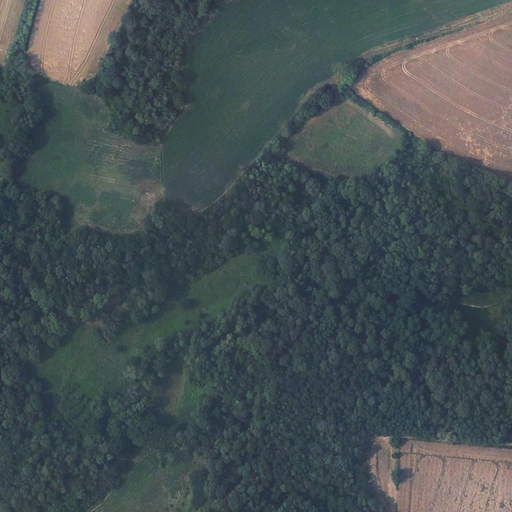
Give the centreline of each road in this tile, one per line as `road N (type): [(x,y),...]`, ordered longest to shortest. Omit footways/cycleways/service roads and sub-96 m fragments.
road 1 (track): [(267,151),(366,57),(511,2)]
road 2 (track): [(57,511),(94,485),(124,421),(184,437)]
road 3 (track): [(511,445),(378,436)]
